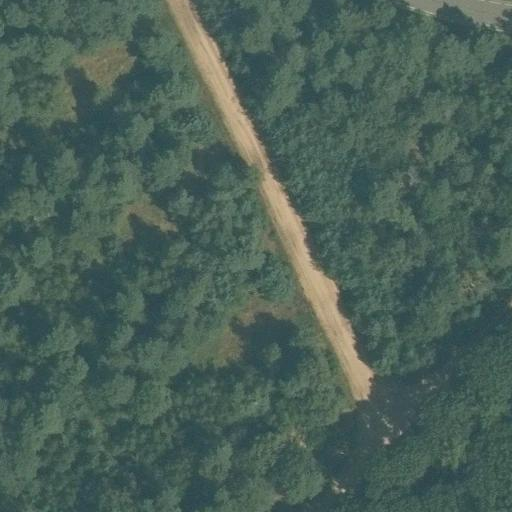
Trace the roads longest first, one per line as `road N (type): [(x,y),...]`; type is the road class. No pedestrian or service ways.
road 1 (track): [(475,511),(360,373),(179,0)]
road 2 (track): [(319,511),(511,315)]
